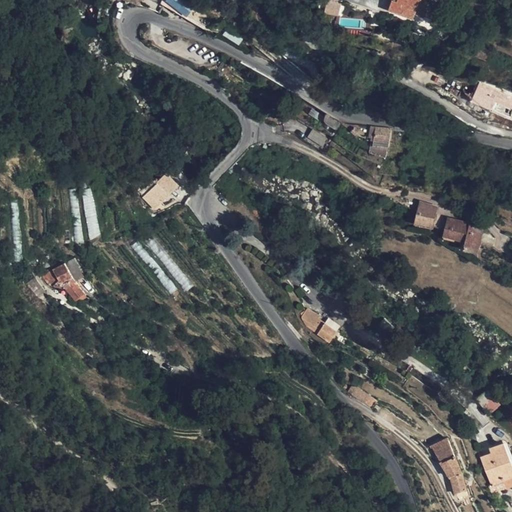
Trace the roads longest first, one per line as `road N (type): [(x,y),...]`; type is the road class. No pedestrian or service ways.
road 1 (unclassified): [(511,146),(346,116),(199,35),(145,19),(121,23),(137,53),(200,81),(250,127),(247,142),(207,186),(217,240),(329,396),(387,457),(410,511)]
road 2 (residential): [(511,134),(316,43),(291,0)]
road 3 (track): [(134,511),(0,397)]
road 4 (track): [(329,396),(351,400),(409,456),(445,511)]
road 5 (unknown): [(361,185),(250,127)]
